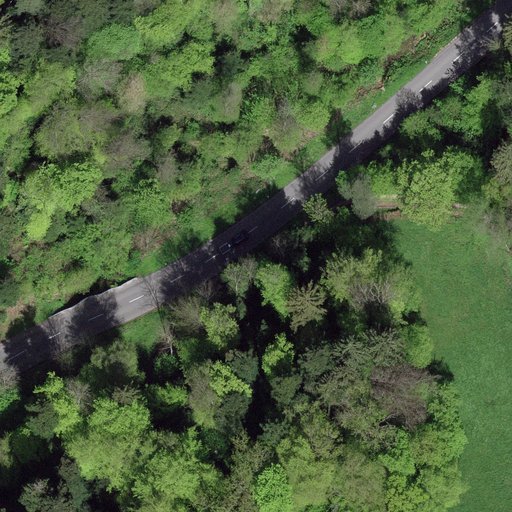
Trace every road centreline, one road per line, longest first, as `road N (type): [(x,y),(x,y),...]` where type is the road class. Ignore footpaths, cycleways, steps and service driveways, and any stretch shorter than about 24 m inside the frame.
road 1 (tertiary): [(0,366),(218,252),(511,8)]
road 2 (track): [(20,511),(161,352),(218,252)]
road 3 (track): [(511,213),(373,200),(339,208),(264,255),(218,252)]
